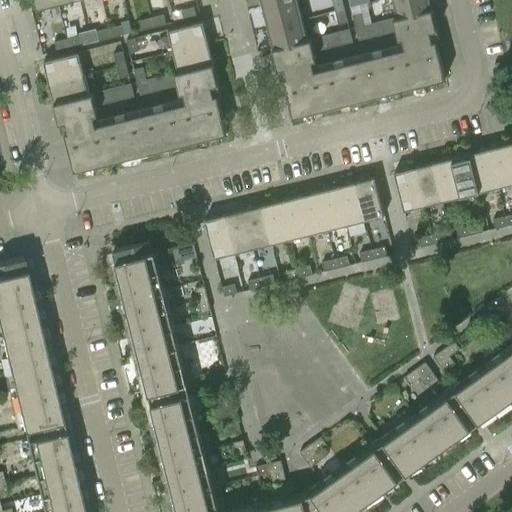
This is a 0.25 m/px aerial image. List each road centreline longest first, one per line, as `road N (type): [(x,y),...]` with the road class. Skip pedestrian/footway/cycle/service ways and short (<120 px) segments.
road 1 (residential): [(44,209),(460,105),(474,91),(475,76),(457,0)]
road 2 (residential): [(117,511),(44,209)]
road 3 (residential): [(44,209),(0,37)]
